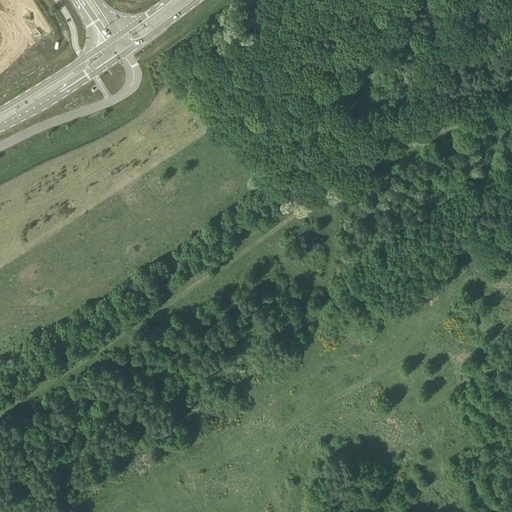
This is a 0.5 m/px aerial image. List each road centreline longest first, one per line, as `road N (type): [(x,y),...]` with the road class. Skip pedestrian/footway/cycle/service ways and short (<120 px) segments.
road 1 (track): [(444,119),(0,410)]
road 2 (unclassified): [(0,146),(120,98),(133,80),(123,54)]
road 3 (primary): [(0,128),(123,54)]
road 4 (primary): [(106,43),(0,111)]
